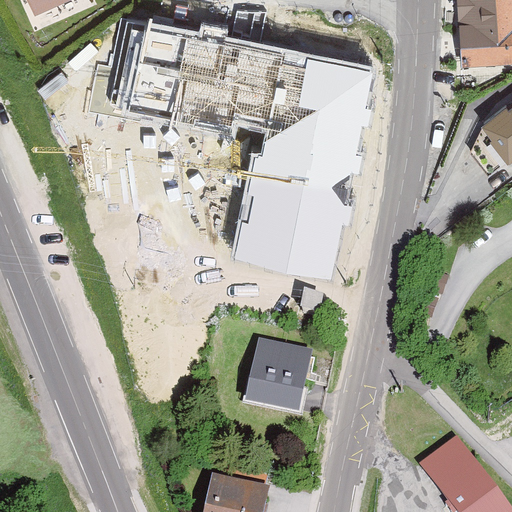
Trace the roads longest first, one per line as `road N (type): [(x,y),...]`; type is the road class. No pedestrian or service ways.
road 1 (secondary): [(365,359),(395,206),(416,0)]
road 2 (primary): [(116,506),(0,206)]
road 3 (residential): [(365,359),(412,373),(511,477)]
road 4 (secondary): [(336,511),(365,359)]
